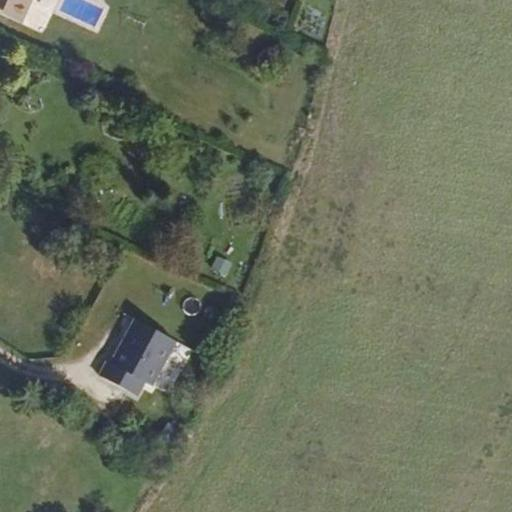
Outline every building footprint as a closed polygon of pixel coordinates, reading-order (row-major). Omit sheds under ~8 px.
[(40,15),(47,0),(0,0),(0,11),(13,17),(17,5),(40,15)] [(0,96),(8,77),(0,73),(0,96)] [(263,85),(253,88),(257,101),(268,99),(263,85)] [(239,89),(233,91),(237,99),(242,97),(239,89)] [(210,253),(204,265),(219,272),(225,260),(210,253)] [(169,340),(127,322),(107,366),(102,363),(96,376),(135,393),(139,383),(148,387),(169,340)]
